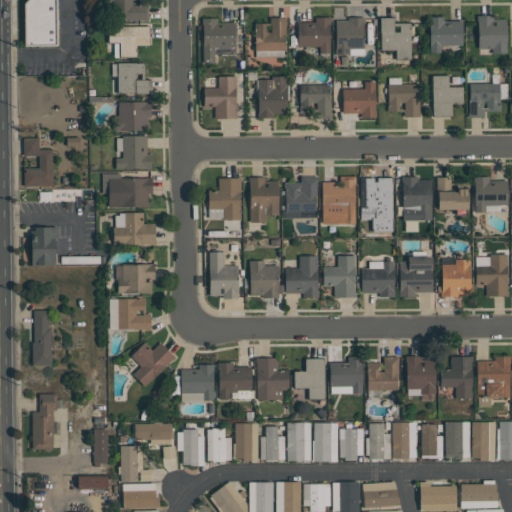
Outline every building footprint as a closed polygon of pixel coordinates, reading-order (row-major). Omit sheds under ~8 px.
[(58,45),(57,0),(24,0),(25,46),(58,45)] [(116,19),(116,11),(114,11),(114,0),(148,0),(148,21),(143,21),(143,20),(130,20),(130,19),(116,19)] [(476,15),(493,15),(493,19),(506,19),(506,53),(492,53),(491,48),(478,48),(477,21),(476,21),(476,15)] [(440,45),(440,52),(430,52),(430,16),(444,16),(444,21),(462,21),(462,45),(440,45)] [(255,50),(255,33),(254,33),(254,23),(269,23),(269,17),(286,17),(286,24),(285,24),(285,33),(285,50),(255,50)] [(329,53),(319,53),(319,46),(297,46),(297,22),(315,22),(315,17),(330,17),(330,23),(329,23),(329,53)] [(335,20),(348,20),(348,17),(364,17),(364,21),(363,21),(363,49),(350,49),(350,54),(335,54),(335,20)] [(410,59),(395,59),(395,50),(380,50),(380,33),(379,33),(379,17),(393,17),(393,23),(410,23),(410,59)] [(214,63),(202,63),(202,26),(202,18),(217,18),(217,22),(235,22),(235,47),(235,54),(214,54),(214,63)] [(108,43),(108,26),(148,26),(148,46),(136,46),(136,57),(118,57),(118,44),(117,43),(108,43)] [(144,62),(144,79),(150,79),(150,94),(134,94),(134,93),(117,93),(116,62),(144,62)] [(430,74),(449,74),(449,85),(463,85),(463,104),(452,104),(452,116),(430,116),(430,74)] [(235,76),(235,113),(236,113),(236,118),(214,118),(214,106),(203,106),(203,87),(218,87),(218,76),(235,76)] [(257,118),(257,113),(258,113),(257,79),(271,79),(271,76),(286,76),(286,115),(273,115),(273,117),(257,118)] [(376,117),(360,117),(360,113),(342,113),(342,88),(364,88),(364,81),(375,81),(375,110),(376,110),(376,117)] [(507,83),(507,99),(499,99),(499,111),(484,111),(484,117),(467,117),(467,112),(468,112),(468,99),(469,99),(469,83),(507,83)] [(298,112),(298,106),(299,106),(299,84),(329,84),(330,100),(330,118),(314,118),(314,112),(298,112)] [(420,117),(403,117),(403,111),(387,111),(387,106),(387,84),(418,84),(418,100),(419,100),(419,111),(420,111),(420,117)] [(118,101),(147,101),(147,100),(150,100),(150,117),(147,117),(148,130),(120,130),(120,131),(113,131),(113,116),(118,116),(118,101)] [(146,135),(146,153),(151,153),(151,169),(143,169),(143,168),(115,168),(115,158),(122,158),(122,135),(146,135)] [(52,185),(24,185),(24,168),(38,168),(38,155),(23,155),(23,138),(38,137),(38,149),(52,149),(52,185)] [(101,193),(101,173),(120,173),(120,178),(147,178),(147,177),(152,177),(152,193),(148,193),(148,206),(108,206),(108,193),(101,193)] [(284,182),(300,182),(300,176),(317,176),(317,181),(316,181),(316,193),(315,193),(315,210),(314,210),(314,217),(285,218),(285,189),(284,189),(284,182)] [(354,223),(321,224),(321,181),(339,181),(339,176),(355,176),(355,182),(354,182),(354,223)] [(431,219),(402,220),(402,182),(401,182),(401,176),(417,176),(417,179),(431,179),(431,219)] [(473,176),(489,176),(489,180),(507,180),(507,205),(485,205),(485,212),(474,212),(474,184),(473,184),(473,176)] [(240,177),(240,190),(239,190),(240,219),(222,220),(222,219),(208,219),(208,189),(218,189),(218,178),(240,177)] [(248,177),(265,177),(265,180),(278,180),(278,215),(266,215),(266,222),(250,222),(249,181),(248,181),(248,177)] [(437,209),(437,193),(436,193),(436,177),(450,177),(450,185),(467,185),(467,209),(466,209),(466,215),(456,215),(456,209),(437,209)] [(391,219),(375,219),(375,213),(360,214),(360,191),(371,190),(371,178),(390,178),(391,219)] [(155,223),(155,245),(150,245),(150,243),(142,243),(142,244),(113,244),(113,227),(115,227),(115,215),(119,215),(119,213),(124,213),(124,212),(143,212),(143,223),(155,223)] [(55,265),(31,265),(31,235),(30,235),(30,230),(34,230),(34,227),(56,227),(56,240),(54,240),(55,265)] [(237,298),(222,298),(222,295),(209,295),(209,251),(223,251),(223,265),(237,265),(237,298)] [(508,295),(485,296),(485,285),(475,285),(475,265),(489,265),(489,254),(506,254),(507,291),(508,291),(508,295)] [(284,268),(298,268),(298,255),(317,255),(317,289),(318,289),(318,297),(303,297),(303,293),(285,293),(284,268)] [(333,297),(333,286),(322,286),(322,267),(336,267),(336,255),(354,255),(354,284),(355,284),(355,292),(355,297),(333,297)] [(432,292),(414,292),(414,297),(398,297),(398,289),(399,289),(399,261),(407,260),(407,256),(431,256),(432,292)] [(470,294),(457,294),(457,296),(440,296),(440,291),(441,291),(441,263),(454,263),(454,259),(470,259),(470,294)] [(248,260),(264,260),(264,265),(278,265),(278,284),(282,284),(282,293),(278,293),(278,297),(262,297),(262,295),(249,295),(249,268),(248,268),(248,260)] [(361,292),(361,268),(382,268),(382,261),(393,261),(393,268),(393,289),(394,289),(394,296),(379,296),(379,292),(361,292)] [(117,293),(117,278),(122,278),(122,264),(148,264),(148,263),(154,263),(154,279),(151,279),(151,293),(117,293)] [(150,313),(150,330),(144,330),(144,329),(133,329),(133,328),(117,328),(117,298),(144,298),(144,313),(150,313)] [(32,365),(32,342),(33,342),(33,310),(48,310),(48,328),(51,328),(51,353),(52,353),(52,365),(32,365)] [(144,386),(132,374),(140,366),(130,355),(144,342),(151,350),(160,342),(175,357),(172,360),(172,359),(144,386)] [(329,386),(329,362),(347,362),(347,356),(362,356),(362,385),(361,385),(361,393),(351,393),(351,386),(329,386)] [(398,356),(398,390),(367,390),(367,373),(366,373),(366,362),(383,362),(383,356),(398,356)] [(434,359),(435,393),(420,394),(420,389),(406,389),(406,363),(405,363),(405,356),(421,356),(421,359),(434,359)] [(471,398),(454,398),(454,386),(439,386),(440,368),(450,368),(450,356),(472,356),(472,361),(471,361),(471,368),(472,368),(472,386),(471,386),(471,398)] [(510,356),(510,363),(509,363),(509,397),(497,397),(497,398),(491,398),(491,397),(490,397),(490,406),(477,406),(477,397),(476,397),(476,361),(494,360),(494,356),(510,356)] [(292,370),(304,370),(303,358),(323,357),(325,399),(308,399),(307,388),(293,389),(292,370)] [(277,358),(277,369),(288,369),(288,390),(282,390),(282,399),(257,399),(257,389),(256,389),(256,363),(255,363),(255,358),(277,358)] [(250,366),(251,390),(249,391),(249,398),(237,398),(237,391),(229,391),(229,398),(219,398),(218,370),(217,370),(217,362),(232,362),(232,367),(250,366)] [(213,364),(213,369),(212,369),(213,391),(213,400),(180,400),(180,369),(198,369),(198,364),(213,364)] [(31,449),(32,411),(38,411),(39,393),(56,393),(56,410),(52,410),(52,449),(31,449)] [(461,421),(461,457),(460,459),(455,459),(453,457),(444,457),(444,421),(461,421)] [(488,422),(488,461),(470,461),(471,421),(488,422)] [(498,421),(511,421),(511,459),(499,459),(498,421)] [(304,460),(301,460),(301,461),(295,461),(295,460),(286,460),(286,422),(303,422),(304,460)] [(313,422),(330,422),(330,461),(313,461),(313,422)] [(392,458),(391,422),(408,422),(408,458),(392,458)] [(173,439),(135,439),(134,438),(134,423),(171,423),(171,431),(173,431),(173,439)] [(251,423),(251,461),(248,461),(243,461),(243,458),(234,458),(234,423),(251,423)] [(368,423),(383,423),(383,459),(368,459),(368,423)] [(421,424),(436,424),(435,455),(420,455),(421,424)] [(277,460),(265,460),(265,426),(277,426),(277,460)] [(212,461),(212,428),(224,428),(224,461),(212,461)] [(356,460),(344,460),(344,428),(356,428),(356,460)] [(107,429),(107,463),(99,463),(99,466),(94,466),(94,429),(107,429)] [(182,429),(197,429),(197,466),(190,466),(190,464),(182,464),(182,429)] [(120,482),(119,446),(137,445),(137,481),(120,482)] [(107,488),(77,488),(77,475),(107,475),(107,488)] [(299,481),(299,511),(282,511),(282,481),(299,481)] [(339,511),(339,481),(358,481),(358,511),(339,511)] [(272,482),(272,511),(255,511),(255,482),(272,482)] [(324,483),(324,511),(309,511),(309,505),(309,483),(324,483)] [(221,511),(209,495),(224,484),(245,511),(221,511)] [(460,484),(496,484),(496,492),(497,492),(497,501),(460,501),(460,484)] [(362,491),(396,488),(396,496),(397,496),(398,498),(399,505),(364,508),(362,491)] [(420,489),(455,488),(456,503),(420,504),(420,489)] [(159,507),(122,508),(122,490),(154,489),(155,498),(158,498),(159,507)]
